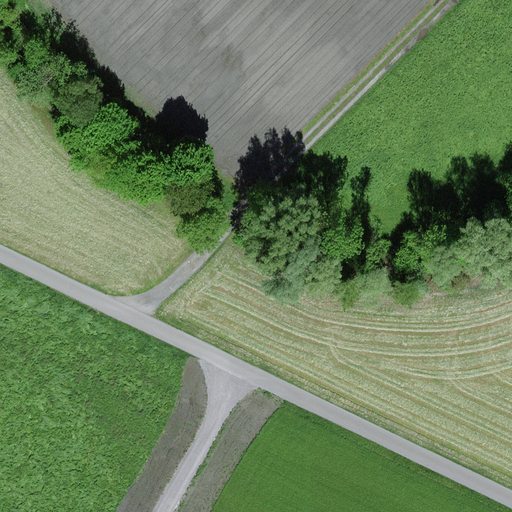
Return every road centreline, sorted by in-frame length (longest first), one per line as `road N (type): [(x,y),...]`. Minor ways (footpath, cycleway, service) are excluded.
road 1 (unclassified): [(511,499),(0,256)]
road 2 (track): [(458,0),(137,323)]
road 3 (track): [(160,511),(237,371)]
